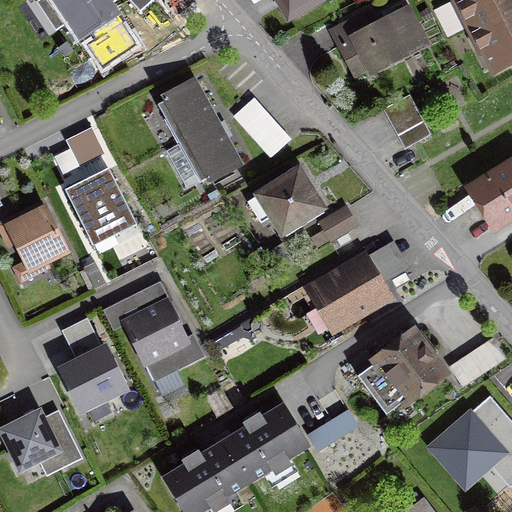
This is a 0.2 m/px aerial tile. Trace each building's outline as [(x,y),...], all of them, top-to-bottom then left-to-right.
[(106,20),(115,14),(109,5),(106,0),(57,0),(82,36),(91,31),(96,39),(88,45),(103,68),(137,45),(121,22),(112,28),(106,20)] [(106,0),(109,5),(116,0),(127,0),(140,11),(151,0),(106,0)] [(279,0),(289,17),(319,0),(279,0)] [(511,0),(463,0),(490,51),(484,53),(495,74),(511,64),(511,0)] [(407,8),(375,26),(368,12),(334,30),(341,44),(354,38),(372,72),(425,43),(407,8)] [(179,143),(217,123),(194,81),(165,97),(167,100),(158,105),(179,143)] [(410,95),(383,109),(405,149),(431,134),(410,95)] [(252,101),(235,116),(245,127),(262,112),(252,101)] [(211,180),(240,165),(217,123),(179,143),(200,182),(209,177),(211,180)] [(271,156),(288,141),(278,130),(261,145),(271,156)] [(93,131),(68,142),(78,165),(103,154),(93,131)] [(511,167),(473,191),(494,223),(511,211),(511,167)] [(322,208),(298,170),(248,202),(259,219),(268,213),(282,233),(322,208)] [(110,172),(65,192),(90,246),(135,225),(110,172)] [(41,209),(3,228),(25,273),(63,254),(41,209)] [(346,209),(320,223),(329,241),(356,226),(346,209)] [(338,325),(386,296),(364,259),(316,287),(313,301),(326,304),(338,325)] [(193,336),(185,339),(167,303),(125,323),(154,380),(203,355),(193,336)] [(95,334),(87,318),(62,331),(70,346),(95,334)] [(420,332),(357,380),(386,418),(444,374),(431,358),(436,354),(420,332)] [(103,349),(64,369),(84,409),(123,389),(103,349)] [(511,428),(488,402),(432,452),(465,489),(502,455),(511,466),(511,428)] [(285,408),(162,481),(181,511),(205,511),(310,450),(313,455),(353,431),(344,416),(304,440),(285,408)] [(66,466),(81,458),(58,411),(44,418),(40,411),(1,431),(21,470),(58,451),(66,466)]
